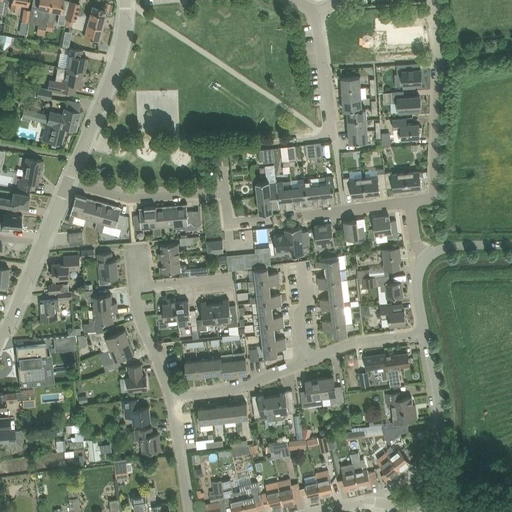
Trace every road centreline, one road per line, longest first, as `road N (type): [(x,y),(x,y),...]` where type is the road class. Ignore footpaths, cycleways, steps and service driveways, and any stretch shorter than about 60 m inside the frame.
road 1 (residential): [(272,219),(228,223),(225,190),(130,199),(67,181)]
road 2 (residential): [(410,202),(434,192),(433,0)]
road 3 (residential): [(262,145),(329,136),(314,13)]
road 4 (residential): [(67,181),(115,68),(125,0)]
road 5 (residential): [(0,341),(67,181)]
road 6 (residential): [(171,397),(251,383),(303,360)]
road 7 (unclassified): [(434,469),(441,415),(425,333)]
road 8 (residential): [(303,360),(354,342),(425,333)]
